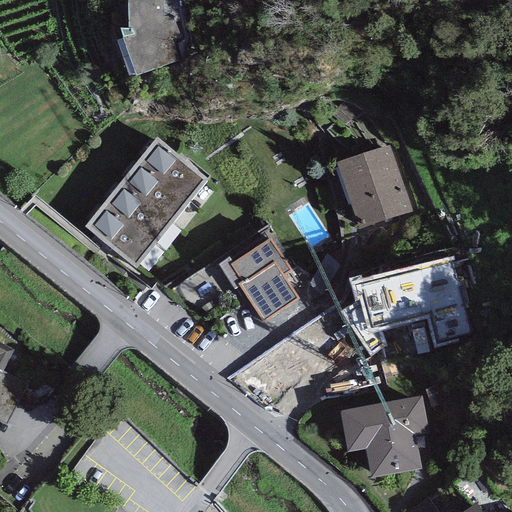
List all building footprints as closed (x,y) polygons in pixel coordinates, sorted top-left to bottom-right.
[(170,0),(127,0),(130,36),(173,33),(170,0)] [(205,174),(155,135),(87,223),(136,262),(205,174)] [(389,143),(336,161),(361,234),(414,216),(389,143)] [(291,269),(269,236),(226,265),(263,320),(299,295),(284,274),(291,269)] [(453,256),(350,282),(354,304),(341,311),(370,356),(386,344),(380,329),(426,320),(433,348),(472,338),(452,262),(455,262),(453,256)] [(313,292),(326,298),(339,270),(327,264),(313,292)] [(13,349),(0,342),(0,419),(6,422),(27,382),(3,369),(13,349)] [(421,398),(341,412),(348,453),(366,450),(370,479),(419,471),(414,437),(427,435),(421,398)] [(438,511),(428,497),(406,511),(438,511)] [(459,511),(511,511),(511,510),(508,511),(482,511),(477,502),(459,511)]
